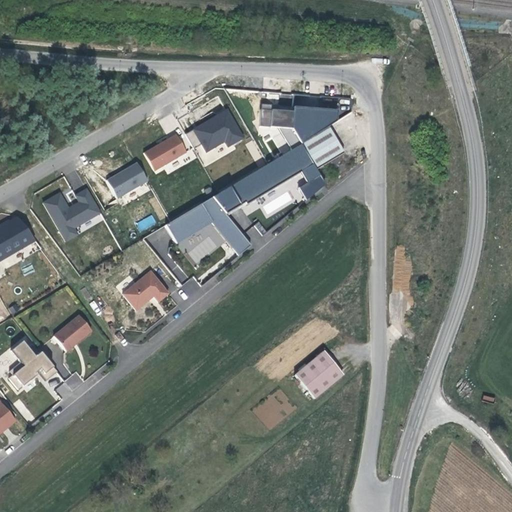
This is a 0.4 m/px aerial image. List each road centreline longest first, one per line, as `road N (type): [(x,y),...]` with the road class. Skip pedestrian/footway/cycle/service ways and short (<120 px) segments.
road 1 (secondary): [(394,511),(468,261),(476,202),(465,109),(430,0)]
road 2 (residential): [(0,469),(350,186),(377,176)]
road 3 (unclassified): [(377,176),(380,377),(367,459),(370,502),(393,511)]
road 4 (unclassified): [(204,71),(365,79),(374,102),(377,176)]
road 5 (unclassified): [(0,198),(204,71)]
road 6 (unclassified): [(0,53),(204,71)]
